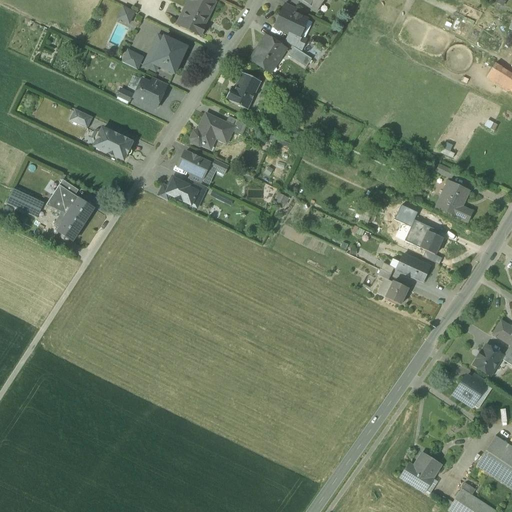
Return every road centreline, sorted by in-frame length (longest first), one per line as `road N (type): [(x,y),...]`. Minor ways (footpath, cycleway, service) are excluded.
road 1 (secondary): [(511,223),(314,511)]
road 2 (residential): [(144,175),(0,396)]
road 3 (residential): [(144,175),(255,0)]
